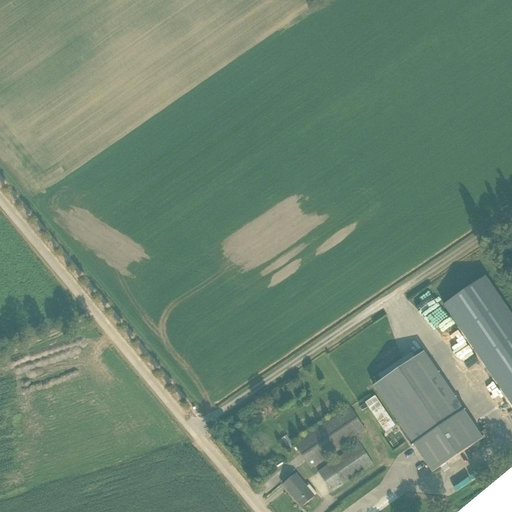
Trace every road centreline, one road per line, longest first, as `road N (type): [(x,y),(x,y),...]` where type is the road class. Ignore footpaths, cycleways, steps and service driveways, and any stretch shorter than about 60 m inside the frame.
road 1 (unclassified): [(511,215),(192,431)]
road 2 (tertiary): [(192,431),(0,198)]
